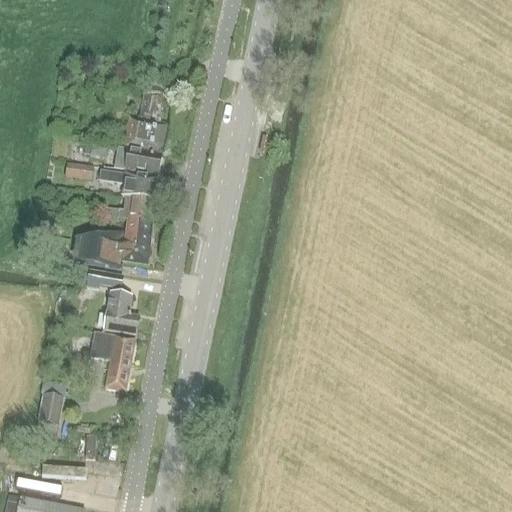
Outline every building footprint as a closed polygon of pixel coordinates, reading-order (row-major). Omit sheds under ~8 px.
[(149,108),(147,116),(161,118),(164,101),(150,98),(149,108)] [(124,149),(134,151),(162,156),(167,129),(129,121),(124,149)] [(106,160),(109,148),(92,144),(92,146),(86,144),(84,153),(90,154),(90,156),(106,160)] [(162,158),(129,153),(126,173),(158,179),(162,158)] [(76,168),(74,181),(90,184),(92,170),(76,168)] [(122,200),(126,201),(132,201),(155,205),(158,182),(100,174),(99,184),(123,188),(122,200)] [(132,201),(126,201),(124,213),(100,210),(99,220),(127,223),(127,222),(128,222),(153,225),(155,205),(132,201)] [(85,205),(83,217),(96,219),(98,207),(85,205)] [(41,213),(40,223),(54,225),(55,215),(41,213)] [(148,269),(153,225),(128,222),(126,237),(84,243),(84,244),(81,264),(119,271),(120,266),(123,267),(123,266),(148,269)] [(120,279),(89,274),(86,290),(98,292),(99,288),(118,291),(120,279)] [(136,338),(139,320),(129,318),(132,299),(110,296),(104,333),(136,338)] [(126,395),(135,342),(95,335),(90,359),(111,363),(105,391),(126,395)] [(38,423),(58,427),(65,388),(46,385),(38,423)] [(38,423),(36,435),(55,439),(56,437),(58,427),(38,423)] [(97,461),(98,438),(81,437),(80,460),(97,461)] [(44,470),(44,480),(89,480),(90,471),(44,470)] [(79,511),(21,501),(18,511),(79,511)]
